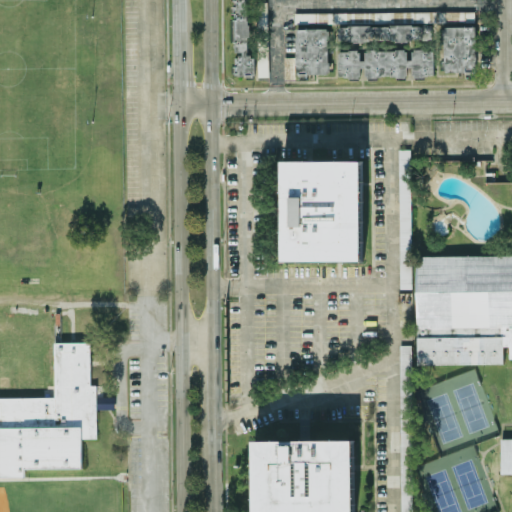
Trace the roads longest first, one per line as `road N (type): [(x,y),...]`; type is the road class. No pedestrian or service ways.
road 1 (secondary): [(177,105),(181,511)]
road 2 (residential): [(210,105),(511,99)]
road 3 (secondary): [(212,339),(210,105)]
